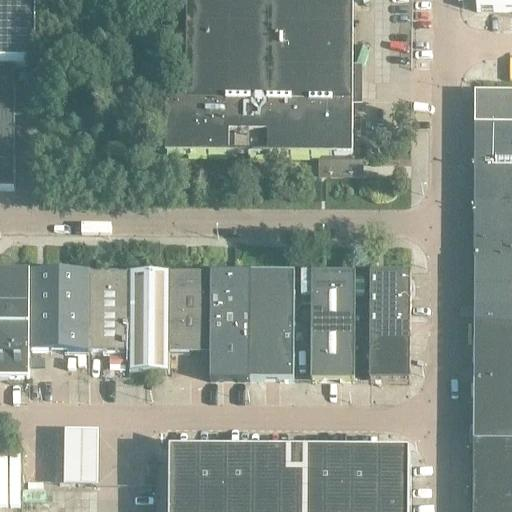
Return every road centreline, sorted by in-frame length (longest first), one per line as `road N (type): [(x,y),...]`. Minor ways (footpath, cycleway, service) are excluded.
road 1 (unclassified): [(444,228),(0,226)]
road 2 (unclassified): [(0,418),(441,424)]
road 3 (unclassified): [(441,424),(444,228)]
road 4 (unclassified): [(444,228),(447,48)]
